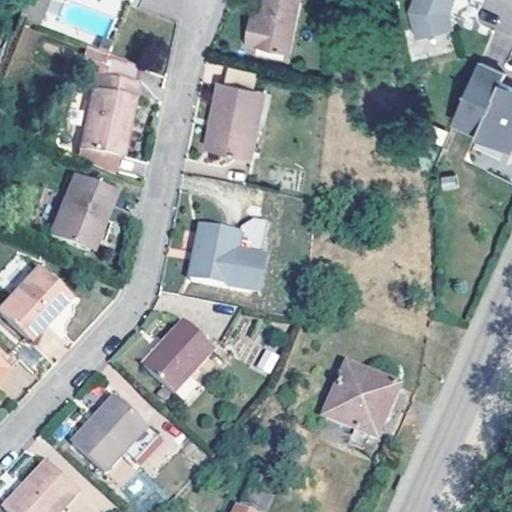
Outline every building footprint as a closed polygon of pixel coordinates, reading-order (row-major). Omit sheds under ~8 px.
[(24,0),(17,17),(38,26),(48,0),(24,0)] [(259,25),(251,24),(247,43),(291,52),(301,0),(264,0),(262,12),(259,25)] [(456,0),(457,0),(456,0),(416,0),(414,14),(424,40),(458,27),(452,12),(450,11),(453,0),(456,0)] [(254,10),(251,24),(259,25),(262,12),(254,10)] [(106,55),(102,76),(140,83),(142,71),(106,55)] [(478,135),(511,150),(511,87),(502,83),(506,74),(480,63),(454,123),(479,133),(478,135)] [(228,81),(257,86),(260,69),(231,65),(228,81)] [(126,129),(133,130),(142,83),(140,83),(102,76),(99,76),(86,151),(99,154),(121,158),(126,129)] [(209,146),(215,146),(228,81),(222,79),(209,146)] [(228,81),(215,146),(255,154),(267,88),(257,86),(228,81)] [(126,129),(121,158),(128,159),(133,130),(126,129)] [(99,154),(97,169),(117,177),(121,158),(99,154)] [(101,218),(107,220),(119,188),(76,172),(53,232),(91,246),(101,218)] [(101,218),(91,246),(96,248),(107,220),(101,218)] [(245,227),(244,232),(233,288),(253,291),(260,257),(265,258),(272,221),(258,218),(245,227)] [(205,225),(194,280),(233,288),(244,232),(205,225)] [(270,259),(265,258),(260,257),(253,291),(263,293),(270,259)] [(32,338),(50,319),(46,316),(68,291),(41,266),(1,310),(32,338)] [(46,316),(50,319),(72,295),(68,291),(46,316)] [(178,395),(191,382),(219,350),(189,323),(148,368),(178,395)] [(271,375),(278,354),(263,349),(256,370),(271,375)] [(0,379),(12,367),(0,355),(0,379)] [(400,387),(348,365),(325,416),(355,430),(350,443),(365,450),(370,437),(378,440),(400,387)] [(191,382),(178,395),(191,405),(203,391),(191,382)] [(118,394),(95,419),(100,423),(122,398),(118,394)] [(107,471),(127,449),(150,425),(122,398),(100,423),(95,419),(74,439),(107,471)] [(150,425),(127,449),(139,460),(162,436),(150,425)] [(14,511),(60,511),(83,487),(52,457),(7,505),(14,511)] [(271,467),(261,462),(250,484),(261,490),(271,467)] [(266,511),(273,498),(249,487),(243,501),(266,511)]
